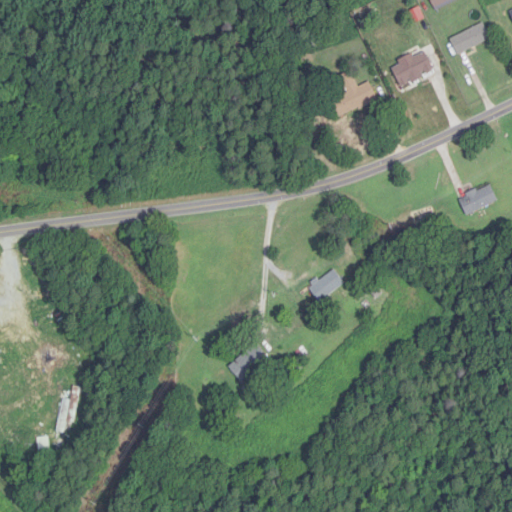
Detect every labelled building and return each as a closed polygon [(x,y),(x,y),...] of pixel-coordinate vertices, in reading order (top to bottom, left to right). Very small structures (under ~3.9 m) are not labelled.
[(431,0),(438,12),(459,0),(431,0)] [(452,40),(459,55),(492,40),(485,24),(452,40)] [(435,72),(427,53),(393,67),(401,86),(435,72)] [(342,117),(380,102),(372,82),(360,87),(353,71),(342,76),(349,95),(335,100),(342,117)] [(498,198),(488,183),(461,202),(471,217),(498,198)] [(311,287),(320,302),(346,286),(337,271),(311,287)] [(271,359),(255,344),(230,369),(246,384),(271,359)]
